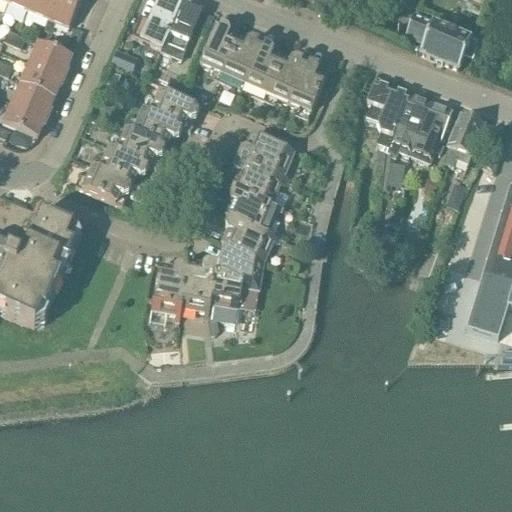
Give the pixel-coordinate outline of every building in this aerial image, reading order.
[(0,0),(0,5),(7,8),(10,0),(0,0)] [(10,0),(7,8),(27,17),(34,0),(10,0)] [(34,0),(27,17),(47,25),(57,0),(34,0)] [(57,0),(47,25),(68,34),(82,0),(57,0)] [(161,55),(161,53),(182,5),(170,0),(160,0),(150,26),(139,22),(131,42),(161,55)] [(395,0),(392,7),(411,15),(417,0),(395,0)] [(182,5),(161,53),(161,55),(160,57),(180,66),(202,13),(182,5)] [(202,18),(196,31),(207,36),(213,22),(202,18)] [(419,59),(457,75),(470,46),(414,22),(406,40),(423,48),(419,59)] [(68,44),(77,47),(82,36),(73,32),(68,44)] [(199,70),(222,80),(239,40),(235,38),(229,40),(215,34),(199,70)] [(3,46),(11,50),(16,39),(8,35),(3,46)] [(11,50),(20,54),(25,43),(16,39),(11,50)] [(222,80),(244,90),(260,53),(246,47),(244,42),(239,40),(222,80)] [(64,55),(72,59),(77,47),(68,44),(64,55)] [(37,48),(28,69),(62,83),(71,63),(37,48)] [(244,90),(266,99),(283,59),(279,57),(274,59),(260,53),(244,90)] [(266,99),(288,108),(304,72),(290,66),(288,61),(283,59),(266,99)] [(0,79),(7,83),(12,72),(0,66),(0,79)] [(28,69),(20,88),(54,103),(62,83),(28,69)] [(288,108),(311,118),(328,78),(323,76),(318,78),(304,72),(288,108)] [(386,158),(391,148),(410,101),(375,87),(367,108),(372,109),(367,122),(372,124),(370,128),(374,129),(375,128),(379,130),(382,138),(377,149),(384,153),(382,156),(386,158)] [(20,88),(11,108),(45,123),(54,103),(20,88)] [(159,97),(150,119),(149,119),(179,132),(190,137),(192,132),(190,127),(196,112),(159,97)] [(410,101),(391,148),(386,158),(386,161),(393,162),(395,155),(410,161),(430,109),(410,101)] [(2,129),(36,144),(45,123),(11,108),(2,129)] [(451,117),(430,109),(410,161),(430,169),(451,117)] [(142,116),(133,138),(162,151),(173,156),(175,151),(173,145),(179,132),(149,119),(150,119),(142,116)] [(443,169),(454,173),(459,159),(471,164),(484,130),(461,121),(447,154),(449,155),(443,169)] [(0,142),(5,145),(8,136),(0,132),(0,142)] [(125,135),(116,157),(145,169),(145,170),(156,175),(158,170),(156,164),(162,151),(133,138),(125,135)] [(240,156),(236,164),(286,186),(288,182),(283,181),(293,158),(255,142),(249,155),(246,154),(240,156)] [(479,169),(490,173),(498,153),(486,149),(479,169)] [(109,153),(99,175),(99,176),(128,188),(128,189),(139,193),(141,188),(139,183),(145,170),(145,169),(116,157),(109,153)] [(383,179),(391,180),(394,162),(393,162),(386,161),(383,179)] [(238,180),(232,193),(271,210),(271,209),(280,188),(285,190),(286,186),(236,164),(232,173),(235,179),(238,180)] [(82,195),(122,212),(124,207),(122,202),(128,189),(128,188),(99,176),(99,175),(92,172),(82,195)] [(234,209),(228,222),(267,239),(267,238),(277,217),(281,218),(283,214),(271,209),(271,210),(232,193),(228,202),(231,208),(234,209)] [(482,281),(465,336),(497,346),(507,314),(511,315),(511,194),(509,194),(482,281)] [(0,317),(34,333),(40,318),(44,320),(59,285),(54,283),(60,268),(66,270),(74,252),(70,250),(76,235),(0,202),(0,317)] [(230,238),(225,251),(263,268),(273,246),(277,247),(279,243),(267,238),(267,239),(228,222),(225,231),(227,237),(230,238)] [(208,315),(209,315),(212,316),(213,311),(237,315),(241,293),(258,296),(263,269),(263,268),(225,251),(217,269),(216,269),(208,315)] [(425,284),(436,288),(445,261),(435,257),(425,284)] [(180,314),(181,314),(204,318),(203,322),(208,323),(209,315),(208,315),(216,269),(207,267),(202,271),(201,275),(187,272),(180,314)] [(174,326),(179,326),(181,314),(180,314),(187,272),(178,271),(173,274),(172,278),(157,275),(151,317),(175,321),(174,326)]
